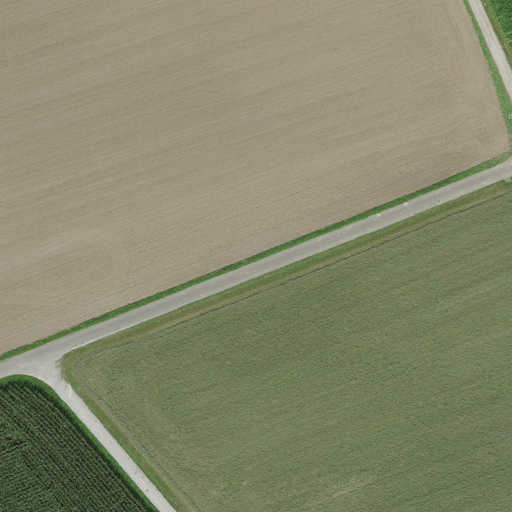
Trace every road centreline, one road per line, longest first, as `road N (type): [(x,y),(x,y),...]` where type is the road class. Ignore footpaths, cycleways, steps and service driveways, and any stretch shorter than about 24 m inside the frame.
road 1 (track): [(511,168),(0,371)]
road 2 (track): [(168,511),(34,357)]
